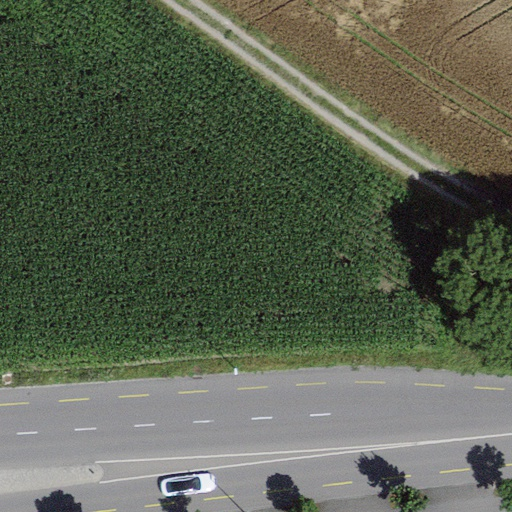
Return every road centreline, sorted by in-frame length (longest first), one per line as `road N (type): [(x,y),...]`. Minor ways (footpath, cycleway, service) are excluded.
road 1 (secondary): [(0,468),(511,427)]
road 2 (track): [(511,227),(349,128),(166,0)]
